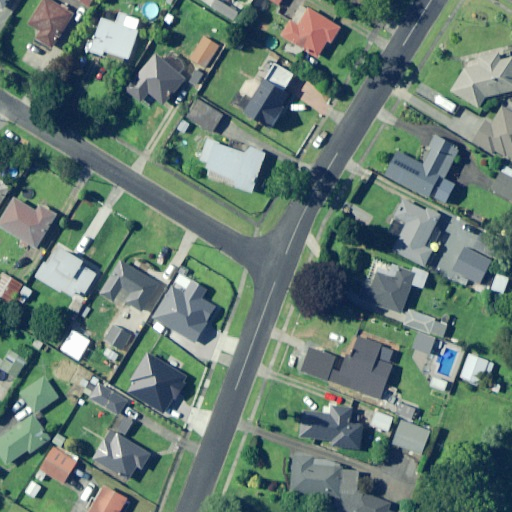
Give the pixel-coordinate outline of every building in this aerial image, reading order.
[(4,10),(9,0),(13,0),(14,0),(0,0),(0,7),(2,9),(4,10)] [(73,14),(50,0),(44,0),(29,24),(40,32),(36,38),(52,48),(73,14)] [(342,28),(311,8),(300,26),(291,21),(282,35),(319,58),(330,41),(333,43),(342,28)] [(145,21),(121,13),(118,24),(103,19),(92,51),(105,56),(106,51),(131,60),(145,21)] [(220,45),(205,37),(192,59),(206,68),(220,45)] [(476,59),(478,66),(466,69),(452,92),(480,109),(488,98),(511,92),(511,57),(509,47),(482,54),(483,57),(476,59)] [(187,77),(157,54),(127,91),(143,103),(150,94),(166,106),(187,77)] [(296,75),(277,63),(246,114),(270,129),(291,95),(286,92),(296,75)] [(206,70),(195,64),(185,82),(196,88),(206,70)] [(225,116),(199,100),(188,117),(214,134),(225,116)] [(494,155),(495,153),(508,159),(509,156),(511,157),(511,112),(503,107),(494,124),(486,120),(475,140),(473,144),(494,155)] [(461,149),(438,137),(425,164),(399,151),(387,176),(444,204),(454,184),(446,180),(461,149)] [(249,155),(208,142),(202,161),(209,164),(207,170),(236,180),(234,187),(252,193),(262,162),(265,163),(268,153),(251,147),(249,155)] [(511,170),(505,167),(493,191),(511,200),(511,170)] [(0,206),(13,187),(0,179),(0,206)] [(38,211),(16,198),(0,224),(0,226),(36,248),(50,225),(52,226),(59,213),(43,203),(38,211)] [(441,217),(405,200),(395,221),(407,226),(394,251),(428,268),(435,253),(425,248),(441,217)] [(484,220),(466,210),(461,220),(479,229),(484,220)] [(101,273),(61,249),(52,265),(47,262),(38,278),(74,299),(78,292),(86,296),(101,273)] [(430,276),(401,266),(376,257),(367,284),(365,284),(360,300),(403,315),(414,285),(425,289),(430,276)] [(162,285),(122,261),(102,294),(124,307),(127,303),(144,314),(162,285)] [(467,272),(447,262),(443,270),(463,280),(467,272)] [(35,291),(0,271),(0,298),(13,306),(19,294),(29,300),(35,291)] [(510,278),(497,274),(490,292),(504,297),(510,278)] [(171,286),(152,318),(195,343),(216,307),(201,298),(206,290),(192,282),(191,281),(183,294),(171,286)] [(437,318),(410,309),(405,325),(444,338),(449,325),(436,321),(437,318)] [(132,336),(114,325),(105,340),(123,350),(132,336)] [(90,341),(73,331),(61,350),(77,361),(90,341)] [(437,339),(420,333),(414,349),(431,355),(437,339)] [(302,370),(381,398),(393,365),(387,363),(392,349),(358,337),(349,361),(310,347),(302,370)] [(28,363),(5,351),(0,361),(0,368),(20,379),(28,363)] [(185,376),(147,353),(132,379),(136,381),(129,392),(163,413),(172,398),(176,400),(185,386),(181,383),(185,376)] [(111,367),(91,354),(87,362),(106,374),(111,367)] [(495,364),(471,354),(462,378),(486,387),(495,364)] [(21,393),(35,412),(57,396),(44,377),(21,393)] [(450,383),(435,378),(432,387),(447,392),(450,383)] [(129,402),(98,383),(89,397),(121,416),(129,402)] [(418,408),(401,403),(397,416),(415,420),(418,408)] [(304,412),(301,438),(333,441),(333,445),(360,448),(363,424),(351,423),(353,409),(332,407),(331,415),(304,412)] [(395,418),(377,412),(372,426),(390,432),(395,418)] [(52,439),(35,415),(0,440),(0,454),(9,466),(29,451),(32,454),(52,439)] [(134,423),(126,418),(118,429),(126,435),(134,423)] [(431,431),(403,421),(394,445),(422,455),(431,431)] [(153,455),(113,431),(95,460),(131,481),(140,466),(145,469),(153,455)] [(55,448),(41,469),(65,485),(79,463),(55,448)] [(363,472),(299,454),(290,488),(336,501),(334,508),(349,511),(383,511),(386,501),(357,492),(363,472)] [(43,487),(34,482),(27,493),(36,498),(43,487)] [(121,511),(129,499),(106,486),(91,511),(121,511)]
